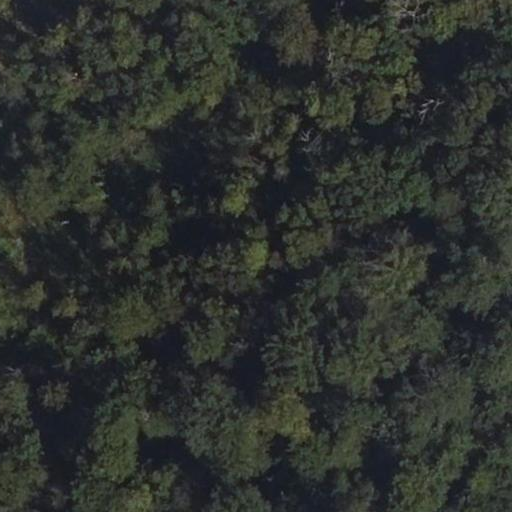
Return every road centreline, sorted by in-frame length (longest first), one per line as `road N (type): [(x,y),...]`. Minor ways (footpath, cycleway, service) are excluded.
road 1 (track): [(3,0),(511,200)]
road 2 (track): [(422,511),(511,410)]
